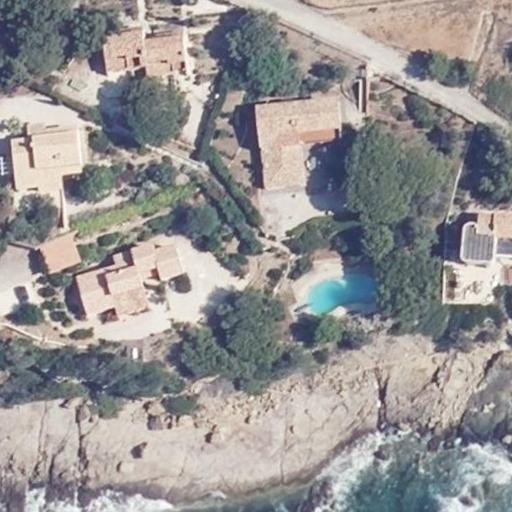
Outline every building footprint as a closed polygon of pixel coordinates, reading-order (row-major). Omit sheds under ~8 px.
[(184,32),(164,35),(165,40),(156,41),(145,43),(143,29),(123,31),(123,36),(116,37),(103,39),(107,73),(146,69),(147,78),(189,73),(184,32)] [(302,136),(342,131),(339,102),(259,111),(268,190),(307,186),(303,147),(302,136)] [(17,190),(39,189),(38,178),(62,176),(82,174),(78,129),(46,133),(46,126),(29,127),(29,142),(13,143),(17,190)] [(343,142),(342,131),(302,136),(303,147),(343,142)] [(38,178),(39,189),(40,192),(63,190),(62,176),(38,178)] [(494,267),(498,259),(498,244),(511,246),(511,218),(482,217),(480,229),(471,229),(466,234),(464,260),(469,266),(476,267),(491,268),(494,267)] [(48,276),(80,264),(71,240),(40,251),(48,276)] [(511,246),(498,244),(498,259),(511,260),(511,246)] [(157,269),(161,280),(184,273),(175,245),(154,252),(153,245),(112,257),(114,267),(77,278),(86,316),(114,308),(115,311),(148,301),(144,290),(139,274),(157,269)] [(162,284),(161,280),(157,269),(139,274),(144,290),(162,284)]
